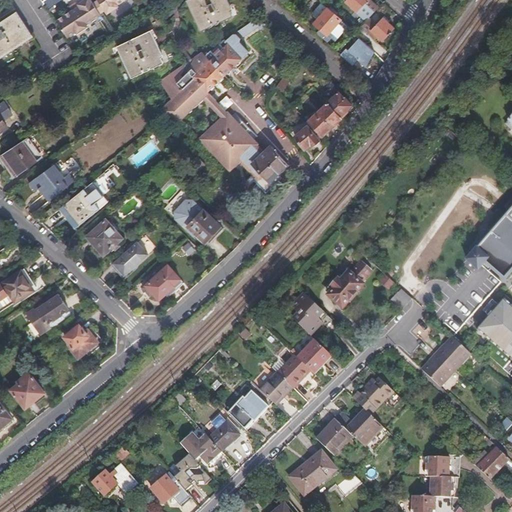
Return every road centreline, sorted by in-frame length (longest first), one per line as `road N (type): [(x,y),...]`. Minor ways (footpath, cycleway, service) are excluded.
road 1 (residential): [(144,339),(311,178),(348,133),(415,20)]
road 2 (residential): [(203,511),(386,341)]
road 3 (residential): [(0,207),(144,339)]
road 4 (residential): [(0,460),(144,339)]
road 5 (unknown): [(311,178),(225,86)]
